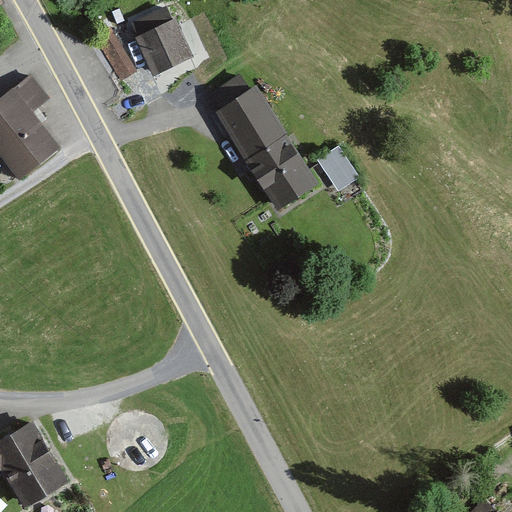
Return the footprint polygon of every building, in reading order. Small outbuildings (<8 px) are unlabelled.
[(165,7),(128,23),(149,73),(186,57),(165,7)] [(110,31),(95,47),(116,86),(134,76),(110,31)] [(227,91),(250,72),(242,63),(220,82),(227,91)] [(25,75),(0,93),(0,176),(6,184),(50,152),(24,116),(44,101),(25,75)] [(246,85),(208,108),(269,210),(308,188),(246,85)] [(334,150),(314,162),(334,195),(354,183),(334,150)] [(23,420),(0,434),(0,480),(17,507),(61,480),(23,420)] [(484,511),(494,500),(484,493),(470,511),(484,511)]
